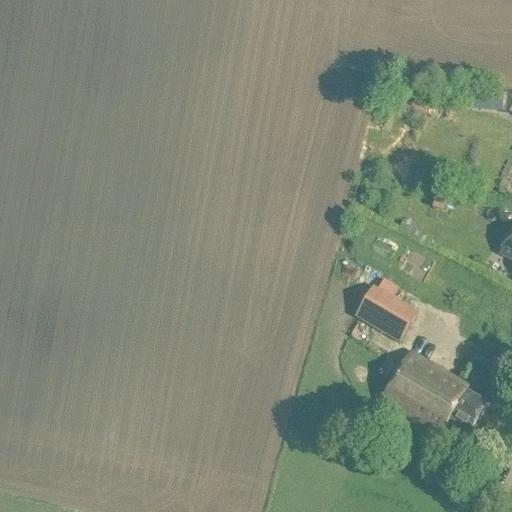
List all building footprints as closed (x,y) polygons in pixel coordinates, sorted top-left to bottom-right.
[(377,152),(374,166),(423,175),(427,156),(433,127),(413,123),(407,152),(378,146),(377,152)] [(435,202),(431,212),(443,217),(447,206),(435,202)] [(426,241),(423,240),(418,238),(414,234),(412,231),(410,225),(402,225),(398,233),(431,249),(432,246),(430,241),(426,241)] [(511,232),(498,257),(511,264),(511,232)] [(355,322),(400,348),(418,317),(373,291),(355,322)] [(467,436),(484,409),(465,398),(468,394),(408,358),(378,408),(438,444),(449,426),(467,436)] [(464,370),(459,379),(468,384),(473,374),(464,370)]
